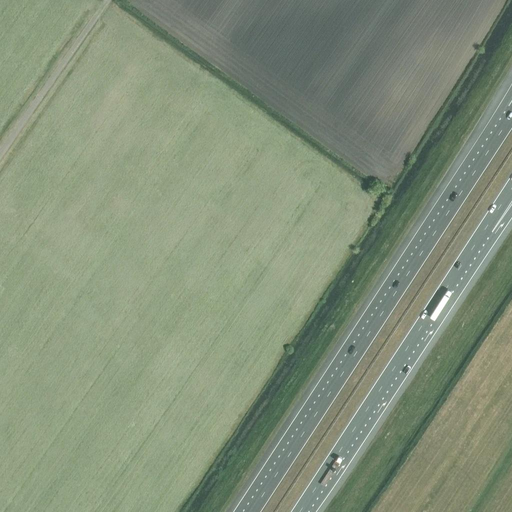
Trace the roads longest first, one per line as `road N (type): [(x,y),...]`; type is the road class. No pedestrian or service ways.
road 1 (motorway): [(502,128),(251,511)]
road 2 (motorway): [(300,511),(485,231)]
road 3 (unclassified): [(106,0),(0,154)]
